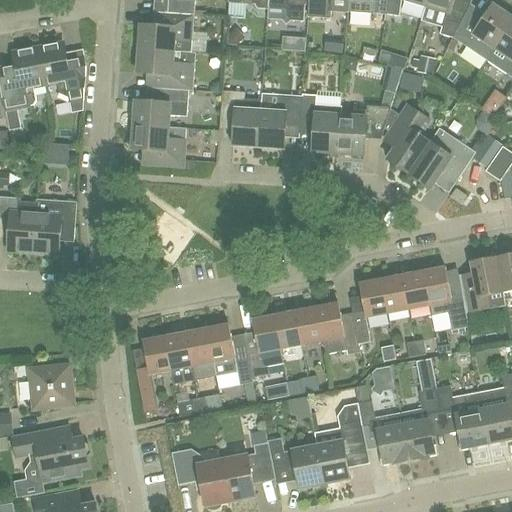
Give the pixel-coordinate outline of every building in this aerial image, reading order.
[(168,0),(167,14),(194,16),(195,0),(168,0)] [(269,10),(269,0),(232,0),(232,3),(256,4),(256,7),(258,10),(269,10)] [(304,22),(305,5),(305,0),(269,0),(269,10),(269,5),(283,6),(287,12),(287,17),(291,21),(304,22)] [(348,13),(348,0),(308,0),(307,18),(331,19),(331,11),(339,12),(348,13)] [(387,15),(389,0),(348,0),(348,13),(365,14),(387,15)] [(425,8),(427,0),(389,0),(387,15),(399,17),(402,0),(425,8)] [(427,0),(425,8),(421,21),(442,27),(440,34),(453,38),(465,16),(471,4),(458,0),(427,0)] [(494,49),(511,23),(511,17),(493,5),(479,26),(465,16),(453,38),(475,54),(483,42),(494,49)] [(194,16),(167,14),(153,13),(152,27),(141,26),(139,50),(174,52),(192,54),(194,16)] [(511,23),(494,49),(486,61),(511,78),(511,23)] [(85,96),(87,68),(85,56),(67,59),(64,44),(39,49),(46,86),(57,84),(59,94),(71,99),(85,96)] [(46,86),(39,49),(13,53),(15,63),(0,66),(0,81),(6,112),(33,106),(37,102),(34,88),(46,86)] [(196,54),(192,54),(174,52),(139,50),(137,74),(147,75),(146,88),(162,89),(189,92),(193,92),(196,54)] [(511,83),(507,80),(498,93),(505,97),(511,87),(511,83)] [(187,118),(189,92),(162,89),(161,103),(135,102),(134,126),(169,128),(169,117),(187,118)] [(258,148),(261,111),(262,100),(245,99),(245,93),(222,91),(220,122),(234,123),(232,147),(258,148)] [(286,126),(300,127),(302,97),(279,96),(278,107),(274,107),(273,112),(261,111),(258,148),(284,150),(286,126)] [(338,154),(341,116),(341,108),(316,106),(317,97),(302,96),(302,97),(300,127),(314,129),(312,152),(338,154)] [(430,122),(407,106),(401,115),(391,109),(384,129),(389,132),(382,143),(394,150),(387,160),(409,175),(430,143),(420,137),(430,122)] [(352,117),(341,116),(338,154),(364,156),(366,131),(369,131),(383,135),(384,129),(391,109),(367,107),(367,111),(353,110),(352,117)] [(132,150),(143,150),(142,165),(184,168),(187,129),(169,128),(134,126),(132,150)] [(440,129),(438,132),(430,143),(409,175),(430,189),(444,169),(458,179),(476,153),(440,129)] [(488,137),(474,159),(483,165),(498,144),(488,137)] [(511,158),(500,151),(485,172),(500,182),(511,164),(511,158)] [(462,206),(468,197),(456,189),(450,198),(462,206)] [(33,254),(37,204),(21,202),(21,199),(0,197),(0,222),(10,223),(7,252),(33,254)] [(77,203),(50,201),(38,200),(38,204),(37,204),(33,254),(59,256),(61,227),(75,228),(77,203)] [(511,254),(496,258),(503,293),(511,291),(511,254)] [(503,293),(496,258),(471,263),(474,280),(460,283),(462,294),(466,314),(506,306),(503,293)] [(466,314),(462,294),(451,296),(445,268),(423,272),(432,319),(448,315),(452,331),(469,328),(466,314)] [(432,319),(423,272),(402,276),(409,311),(429,307),(431,319),(432,319)] [(409,311),(402,276),(381,280),(388,315),(409,311)] [(388,315),(381,280),(359,285),(365,313),(353,315),(359,345),(371,343),(366,319),(388,315)] [(360,353),(359,345),(353,315),(341,317),(338,304),(317,308),(326,355),(347,351),(348,355),(360,353)] [(326,355),(317,308),(296,312),(302,346),(323,343),(325,356),(326,355)] [(302,346),(296,312),(274,316),(281,351),(302,346)] [(281,351),(274,316),(253,320),(258,348),(246,351),(252,378),(269,375),(268,367),(283,364),(281,351)] [(252,378),(246,351),(234,353),(229,325),(207,329),(217,377),(238,373),(241,385),(253,383),(252,378)] [(217,377),(207,329),(186,333),(194,377),(195,377),(196,381),(217,377)] [(195,379),(194,377),(186,333),(165,337),(172,372),(174,384),(195,379)] [(151,376),(172,372),(165,337),(143,341),(148,369),(137,371),(145,412),(158,410),(151,376)] [(423,340),(415,342),(418,357),(426,355),(423,340)] [(418,357),(415,342),(406,344),(409,358),(418,357)] [(34,410),(74,406),(70,366),(30,371),(34,410)] [(511,413),(511,374),(501,377),(504,388),(478,393),(478,397),(479,397),(488,445),(511,440),(511,429),(509,414),(511,413)] [(317,376),(308,378),(311,393),(320,391),(317,376)] [(311,393),(308,378),(300,380),(303,394),(311,393)] [(488,445),(479,397),(478,397),(466,399),(465,396),(453,398),(450,386),(437,389),(441,413),(455,410),(462,450),(488,445)] [(436,455),(429,419),(428,415),(441,413),(437,389),(419,392),(422,411),(401,415),(410,461),(426,458),(426,457),(436,455)] [(220,395),(207,397),(199,399),(202,414),(223,410),(220,395)] [(202,414),(199,399),(179,403),(181,418),(202,414)] [(410,461),(401,415),(375,420),(372,402),(358,404),(364,433),(377,430),(384,465),(394,463),(394,465),(410,461)] [(346,455),(367,451),(364,433),(358,404),(345,407),(338,417),(340,430),(315,435),(317,447),(325,484),(350,479),(346,455)] [(0,437),(12,435),(8,415),(0,416),(0,437)] [(83,438),(73,440),(71,428),(13,439),(17,458),(27,456),(28,462),(22,471),(24,480),(32,485),(80,476),(79,470),(89,468),(87,457),(90,454),(89,445),(84,443),(83,438)] [(317,447),(285,453),(282,439),(268,442),(268,444),(273,469),(287,467),(288,471),(292,474),(296,473),(299,489),(325,484),(317,447)] [(259,472),(273,469),(268,444),(254,446),(256,455),(222,461),(230,502),(256,497),(250,468),(258,466),(259,472)] [(230,502),(222,461),(207,464),(206,460),(191,450),(172,454),(179,486),(195,483),(197,491),(202,490),(205,507),(207,507),(210,510),(220,508),(221,504),(230,502)] [(97,511),(96,503),(82,506),(80,491),(34,500),(36,511),(97,511)]
